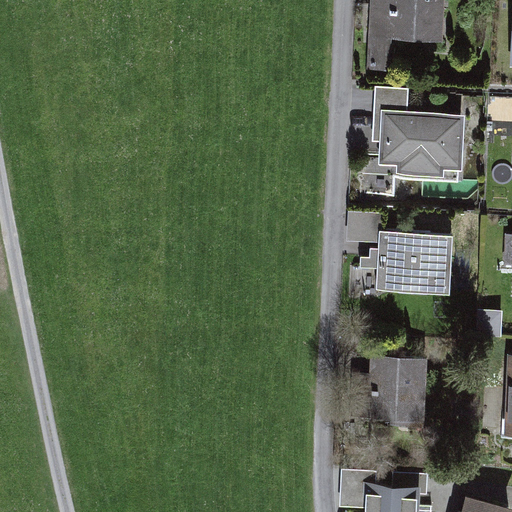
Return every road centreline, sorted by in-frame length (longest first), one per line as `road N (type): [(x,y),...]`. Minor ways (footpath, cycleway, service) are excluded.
road 1 (residential): [(350,0),(331,511)]
road 2 (track): [(0,80),(70,511)]
